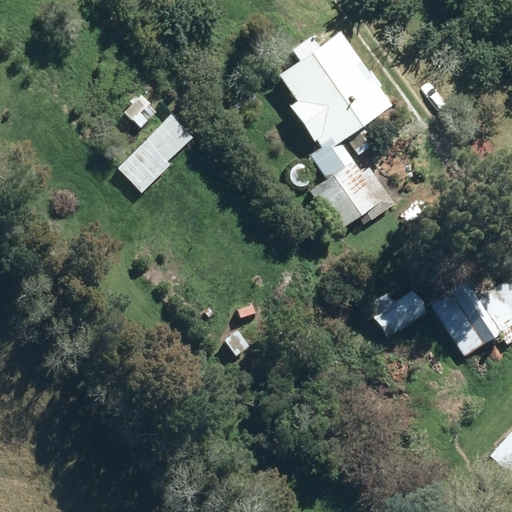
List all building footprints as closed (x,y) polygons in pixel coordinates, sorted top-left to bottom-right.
[(389,107),(333,37),(316,51),(305,38),(285,54),(294,65),(273,81),(293,107),(282,116),(319,163),(389,107)] [(129,185),(164,223),(213,182),(186,150),(196,142),(150,88),(119,114),(158,160),(129,185)] [(373,165),(361,174),(341,149),(313,171),(326,187),(310,200),(349,249),(405,204),(373,165)] [(476,252),(418,289),(465,361),(497,340),(505,351),(511,346),(511,270),(495,282),(476,252)] [(397,283),(363,310),(389,343),(423,315),(397,283)] [(511,422),(483,454),(511,479),(511,422)]
